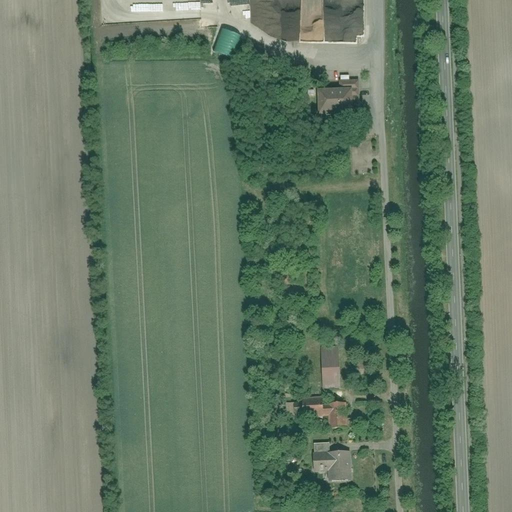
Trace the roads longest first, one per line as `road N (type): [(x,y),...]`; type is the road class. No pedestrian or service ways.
road 1 (tertiary): [(462,511),(441,0)]
road 2 (unclassified): [(377,0),(396,511)]
